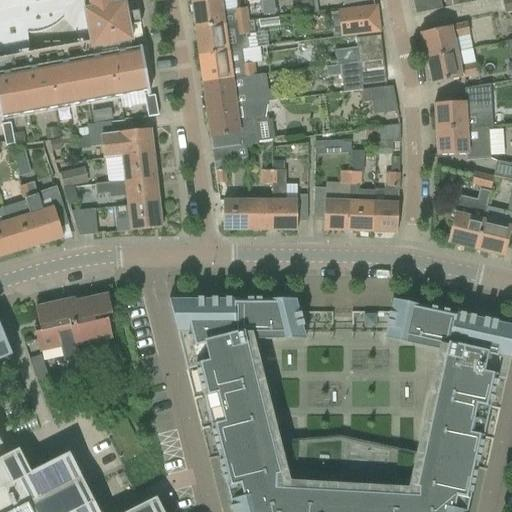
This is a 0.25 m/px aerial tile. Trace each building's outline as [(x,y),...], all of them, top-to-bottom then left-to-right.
[(140,25),(140,20),(138,12),(127,14),(125,3),(112,6),(110,0),(82,0),(91,49),(132,42),(129,28),(140,25)] [(207,0),(191,2),(193,17),(195,30),(224,26),(248,23),(247,10),(233,11),(222,13),(220,0),(207,0)] [(412,0),(416,15),(442,10),(439,0),(412,0)] [(458,6),(457,0),(444,0),(446,8),(458,6)] [(511,0),(502,0),(505,14),(511,12),(511,0)] [(273,1),(261,3),(263,17),(275,15),(273,1)] [(313,14),(312,2),(299,3),(301,16),(313,14)] [(379,33),(376,8),(352,10),(355,36),(379,33)] [(224,26),(195,30),(197,41),(199,57),(228,53),(242,51),(248,50),(246,35),(249,35),(248,23),(224,26)] [(420,35),(425,60),(456,53),(453,39),(469,35),(467,25),(420,35)] [(380,37),(356,40),(357,49),(357,52),(382,49),(380,37)] [(357,49),(350,50),(352,65),(359,64),(359,63),(357,52),(357,49)] [(382,49),(357,52),(359,63),(383,60),(382,49)] [(228,53),(199,57),(201,72),(203,84),(256,76),(254,64),(244,65),(242,51),(228,53)] [(142,52),(112,57),(120,97),(143,93),(144,98),(148,98),(147,92),(149,92),(148,86),(152,85),(150,73),(146,74),(142,52)] [(459,68),(456,53),(425,60),(431,86),(478,75),(475,65),(459,68)] [(112,57),(81,63),(88,103),(120,97),(112,57)] [(383,60),(359,63),(359,64),(360,75),(385,72),(383,60)] [(81,63),(47,69),(55,109),(88,103),(81,63)] [(47,69),(20,74),(27,114),(55,109),(47,69)] [(385,72),(360,75),(361,87),(386,84),(385,72)] [(0,119),(27,114),(20,74),(0,78),(0,119)] [(256,76),(203,84),(204,96),(206,111),(267,103),(267,102),(268,102),(267,92),(265,75),(256,76)] [(363,104),(388,101),(386,88),(362,91),(363,104)] [(148,98),(144,98),(148,118),(158,116),(155,96),(148,98)] [(434,105),(435,131),(488,128),(492,128),(491,102),(434,105)] [(267,103),(206,111),(209,126),(210,139),(216,138),(218,150),(235,148),(240,147),(245,147),(259,145),(258,143),(274,141),(271,120),(264,121),(267,103)] [(10,124),(1,126),(4,147),(13,145),(25,144),(23,133),(13,135),(11,124),(10,124)] [(96,126),(88,127),(88,129),(89,137),(90,147),(104,145),(105,160),(122,159),(153,155),(151,130),(112,135),(111,124),(95,126),(96,126)] [(400,126),(375,129),(376,144),(400,144),(400,126)] [(45,130),(46,141),(58,139),(56,128),(45,130)] [(489,160),(488,128),(435,131),(437,157),(466,155),(466,161),(489,160)] [(88,129),(78,130),(79,138),(89,137),(88,129)] [(376,144),(375,129),(364,131),(363,144),(376,144)] [(502,129),(488,130),(489,155),(503,154),(502,129)] [(61,151),(60,146),(60,141),(50,143),(51,152),(61,151)] [(341,155),(340,142),(330,143),(331,156),(341,155)] [(218,150),(212,151),(213,163),(214,163),(223,162),(233,161),(237,161),(235,148),(218,150)] [(13,155),(16,167),(28,163),(25,152),(13,155)] [(122,159),(105,160),(108,184),(124,183),(156,179),(153,155),(122,159)] [(511,165),(496,162),(493,177),(501,179),(511,180),(511,165)] [(215,172),(217,186),(227,184),(225,170),(215,172)] [(76,171),(59,174),(63,189),(73,188),(79,187),(76,171)] [(261,171),(261,185),(272,185),(272,171),(261,171)] [(272,202),(272,232),(276,232),(280,232),(297,232),(297,223),(307,222),(307,202),(307,196),(297,196),(297,187),(286,187),(286,171),(284,172),(274,171),(272,171),(272,185),(272,202)] [(350,187),(350,172),(339,172),(339,187),(350,187)] [(348,233),(352,233),(372,233),(373,204),(374,192),(358,191),(358,187),(361,187),(361,173),(360,173),(350,172),(350,187),(349,203),(348,233)] [(397,234),(399,175),(389,174),(389,188),(385,187),(384,204),(373,204),(372,233),(397,234)] [(490,191),(493,179),(474,174),(471,185),(490,191)] [(108,184),(95,186),(96,196),(109,194),(109,199),(126,197),(127,207),(159,204),(156,179),(124,183),(108,184)] [(33,183),(20,187),(25,202),(30,216),(39,246),(43,245),(47,244),(63,239),(60,229),(68,226),(62,207),(57,187),(37,194),(33,183)] [(486,208),(475,250),(503,257),(510,228),(509,228),(511,215),(511,185),(510,193),(506,213),(486,208)] [(73,188),(63,189),(69,206),(78,204),(73,188)] [(323,232),(344,232),(348,233),(349,203),(325,202),(325,189),(314,189),(313,219),(323,219),(323,232)] [(460,197),(459,201),(455,215),(448,243),(475,250),(486,208),(489,193),(480,190),(478,201),(460,197)] [(25,202),(2,209),(2,210),(6,223),(16,253),(31,249),(35,247),(39,246),(30,216),(25,202)] [(223,228),(223,231),(248,232),(248,202),(223,202),(223,228)] [(248,202),(248,232),(264,232),(268,232),(272,232),(272,202),(248,202)] [(159,204),(127,207),(130,232),(153,229),(157,229),(162,228),(159,204)] [(0,258),(16,253),(6,223),(2,210),(0,210),(0,258)] [(97,235),(95,210),(71,213),(79,237),(97,235)] [(79,360),(76,347),(112,339),(108,322),(113,321),(108,295),(68,304),(67,302),(35,309),(39,326),(34,328),(39,353),(60,348),(64,363),(79,360)] [(476,511),(511,351),(511,327),(475,319),(392,301),(390,313),(299,313),(296,301),(168,301),(221,511),(476,511)] [(161,511),(155,501),(133,511),(91,511),(88,505),(92,503),(68,456),(62,459),(61,459),(61,460),(43,469),(43,468),(41,469),(42,470),(30,476),(18,452),(0,461),(0,446),(1,445),(0,442),(0,360),(12,356),(0,326),(0,511),(161,511)] [(35,379),(38,380),(44,382),(49,381),(41,356),(29,360),(35,379)] [(127,421),(108,431),(123,459),(124,462),(143,453),(141,449),(127,421)]
